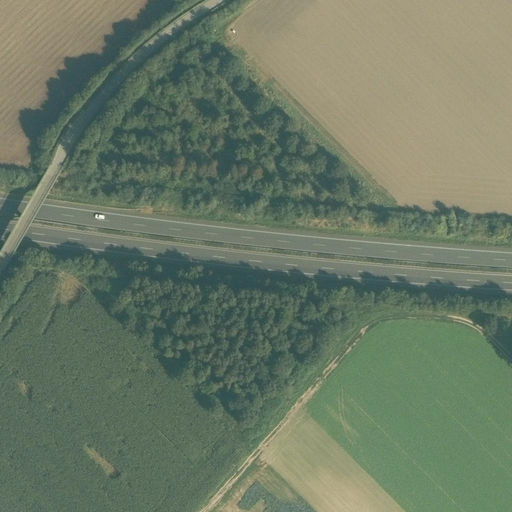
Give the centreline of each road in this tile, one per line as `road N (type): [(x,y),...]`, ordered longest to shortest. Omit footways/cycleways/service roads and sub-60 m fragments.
road 1 (motorway): [(511,259),(239,236),(0,202)]
road 2 (motorway): [(0,225),(260,260),(511,281)]
road 3 (unclassified): [(219,0),(166,34),(102,94),(0,266)]
road 4 (track): [(204,511),(371,325)]
road 5 (track): [(511,363),(458,319),(397,315),(371,325)]
